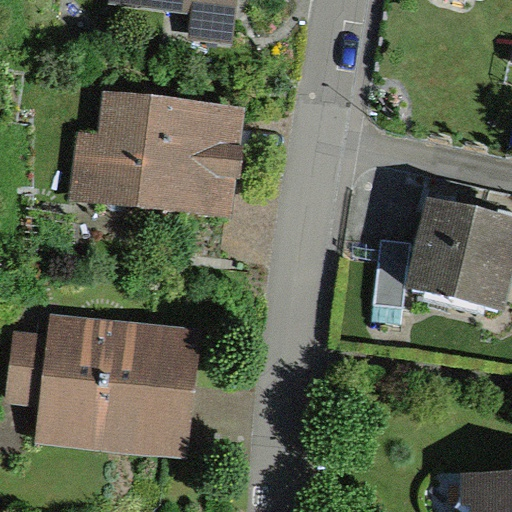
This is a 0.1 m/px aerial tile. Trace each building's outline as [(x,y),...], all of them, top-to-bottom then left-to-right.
[(237,0),(109,0),(109,5),(187,15),(184,36),(232,42),(237,0)] [(75,200),(229,221),(244,115),(111,97),(105,140),(83,137),(75,200)] [(511,263),(511,220),(428,202),(408,289),(502,309),(511,263)] [(410,249),(377,245),(371,308),(403,309),(410,249)] [(34,439),(188,457),(204,327),(50,309),(47,332),(17,328),(8,404),(38,407),(34,439)] [(511,511),(511,472),(467,471),(466,511),(511,511)]
